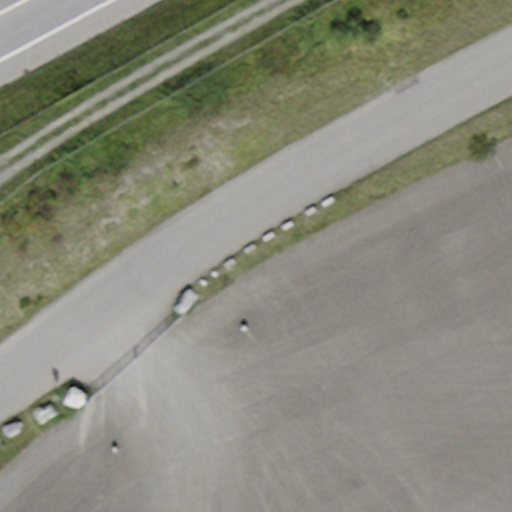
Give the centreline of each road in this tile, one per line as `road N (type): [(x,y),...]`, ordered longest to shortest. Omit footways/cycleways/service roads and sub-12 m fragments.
road 1 (unknown): [(101,317),(511,500)]
road 2 (track): [(291,0),(78,121),(0,176)]
